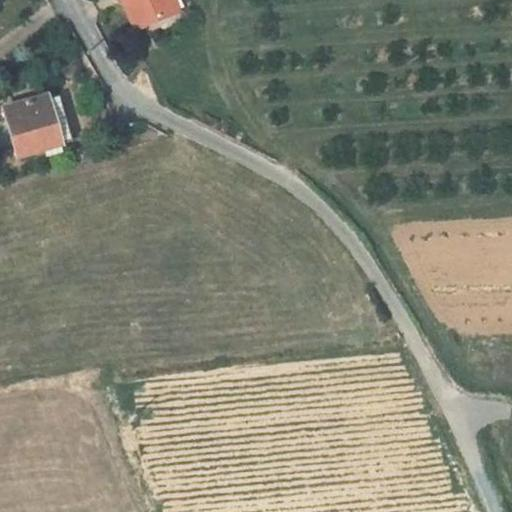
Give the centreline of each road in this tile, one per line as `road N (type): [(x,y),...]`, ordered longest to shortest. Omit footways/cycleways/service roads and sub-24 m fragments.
road 1 (residential): [(459,419),(356,243),(277,173),(111,79),(68,0)]
road 2 (track): [(495,511),(459,419),(511,411)]
